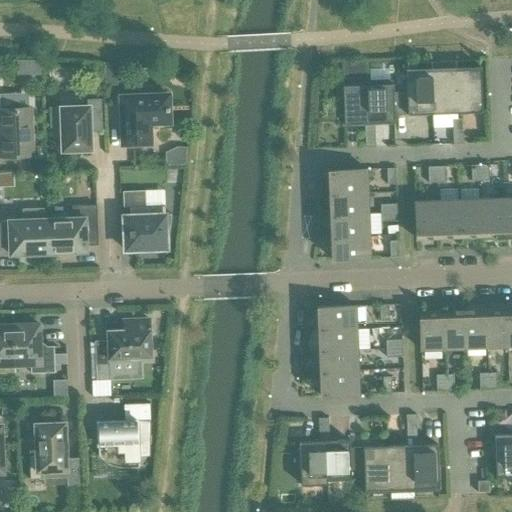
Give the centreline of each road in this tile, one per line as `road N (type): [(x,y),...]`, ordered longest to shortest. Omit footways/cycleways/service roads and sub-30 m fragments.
road 1 (residential): [(504,149),(301,159),(286,286)]
road 2 (residential): [(286,286),(276,405),(459,400)]
road 3 (residential): [(286,286),(0,292)]
road 4 (residential): [(511,275),(286,286)]
